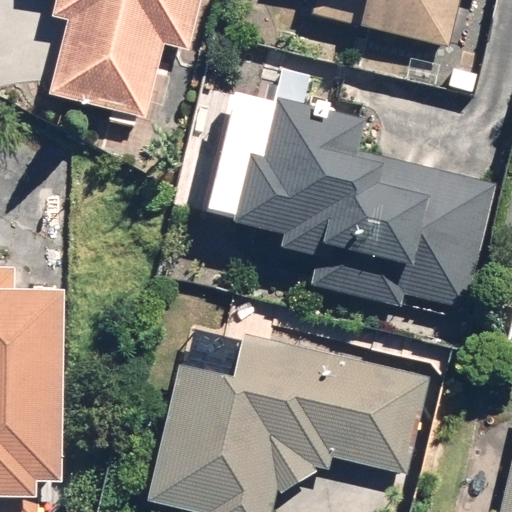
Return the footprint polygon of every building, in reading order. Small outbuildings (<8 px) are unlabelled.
[(186,56),(198,0),(47,0),(43,22),(63,26),(45,106),(141,128),(159,50),(186,56)] [(334,0),(356,5),(350,30),(440,50),(451,0),(334,0)] [(357,157),(362,133),(299,120),(309,77),(226,59),(190,225),(269,242),(264,264),(302,272),(298,290),(397,312),(400,298),(462,311),(489,186),(357,157)] [(0,511),(24,511),(24,509),(48,509),(53,299),(10,298),(11,271),(0,270),(0,511)] [(511,287),(498,343),(511,346),(511,287)] [(220,380),(172,369),(137,511),(142,511),(264,511),(266,497),(333,464),(405,481),(428,381),(231,335),(220,380)] [(511,511),(511,425),(492,511),(511,511)]
